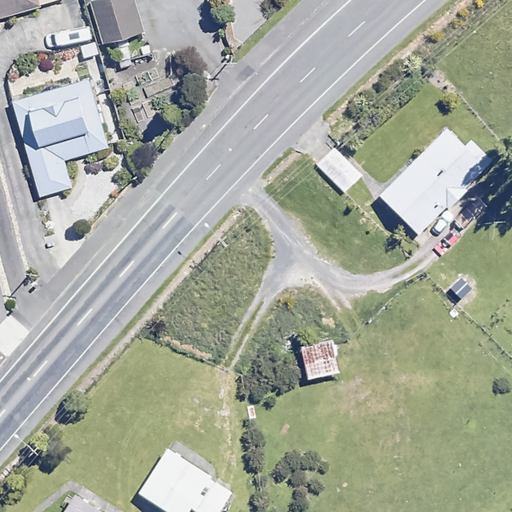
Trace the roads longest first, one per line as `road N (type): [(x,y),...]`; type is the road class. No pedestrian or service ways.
road 1 (tertiary): [(367,0),(207,164),(0,402)]
road 2 (track): [(207,164),(291,249),(215,382),(292,479),(293,511)]
